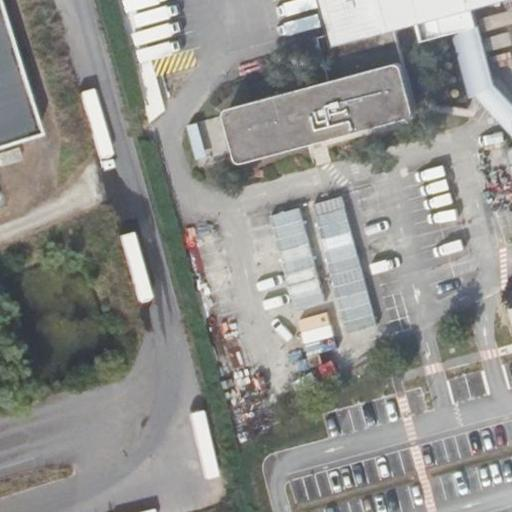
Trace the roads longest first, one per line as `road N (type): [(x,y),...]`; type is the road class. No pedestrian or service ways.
road 1 (unknown): [(231,44),(170,127),(165,153),(186,205),(209,214),(226,208)]
road 2 (unknown): [(503,262),(336,295)]
road 3 (unknown): [(121,186),(0,241)]
